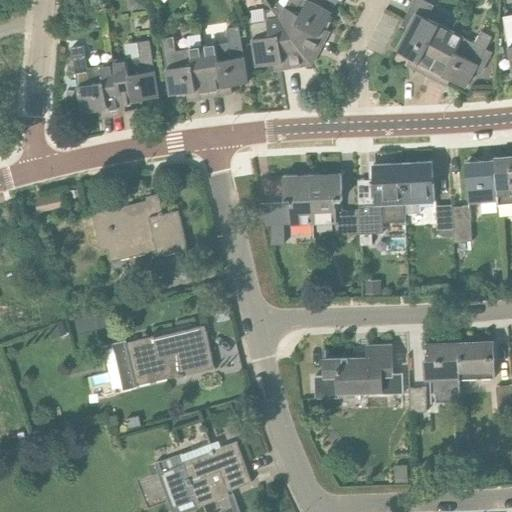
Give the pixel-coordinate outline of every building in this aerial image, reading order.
[(273,10),(313,66),(330,32),(324,29),(332,14),(306,0),(289,0),(285,8),(277,3),(273,10)] [(408,65),(428,76),(451,31),(428,19),(434,6),(424,1),(397,51),(411,59),(408,65)] [(275,71),(313,66),(273,10),(265,11),(267,21),(250,24),(257,67),(274,64),(275,71)] [(511,16),(503,18),(511,66),(511,16)] [(203,47),(211,97),(233,93),(232,86),(248,84),(239,27),(227,29),(229,44),(203,47)] [(451,31),(428,76),(448,87),(451,80),(466,88),(493,38),(482,32),(475,44),(451,31)] [(188,101),(211,97),(203,47),(176,52),(174,38),(162,40),(171,96),(187,93),(188,101)] [(113,65),(122,111),(144,108),(143,101),(159,98),(150,41),(138,43),(140,58),(113,61),(113,65)] [(123,115),(122,111),(113,65),(88,69),(85,55),(84,47),(72,49),(82,114),(99,111),(100,118),(123,115)] [(501,217),(511,216),(511,157),(495,159),(495,161),(498,201),(498,207),(501,207),(501,217)] [(469,203),(498,201),(495,161),(467,163),(469,185),(467,185),(469,203)] [(420,204),(434,203),(432,162),(403,164),(406,215),(421,214),(420,204)] [(406,222),(406,215),(403,164),(374,165),(375,187),(374,187),(375,210),(362,211),(364,235),(364,241),(375,240),(375,234),(376,234),(376,224),(406,222)] [(364,235),(362,211),(343,212),(341,175),(312,176),(314,226),(336,225),(336,236),(364,235)] [(291,227),(314,226),(312,176),(283,177),(284,204),(259,205),(264,226),(291,225),(291,227)] [(159,257),(186,250),(187,250),(178,211),(163,215),(160,199),(92,214),(101,251),(108,249),(111,262),(158,252),(159,257)] [(442,237),(453,237),(452,208),(452,206),(436,207),(437,231),(442,231),(442,237)] [(454,244),(472,242),(470,207),(452,208),(453,237),(454,244)] [(129,305),(97,313),(100,328),(133,319),(129,305)] [(129,387),(215,368),(205,326),(155,337),(154,336),(150,337),(119,344),(129,387)] [(460,381),(495,379),(494,343),(459,344),(460,381)] [(459,388),(460,381),(459,344),(427,345),(428,359),(424,360),(424,382),(443,381),(443,388),(459,388)] [(383,376),(393,376),(392,346),(367,346),(368,359),(324,360),(325,379),(337,379),(337,394),(384,393),(383,376)] [(511,385),(496,387),(499,418),(511,416),(511,385)] [(417,413),(427,413),(426,388),(409,389),(411,425),(418,425),(417,413)] [(229,495),(228,491),(252,482),(237,442),(184,462),(182,458),(160,466),(173,501),(168,503),(171,511),(204,511),(201,505),(229,495)]
